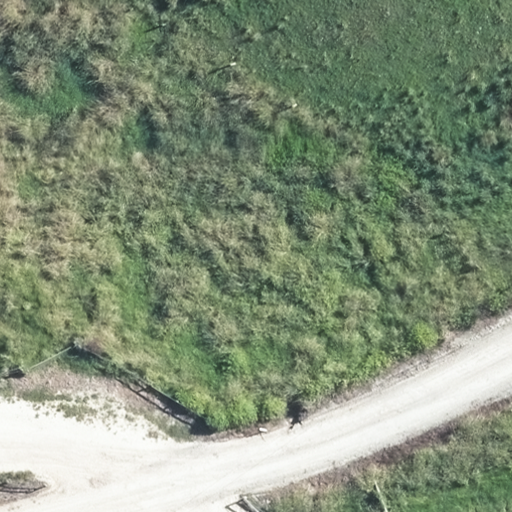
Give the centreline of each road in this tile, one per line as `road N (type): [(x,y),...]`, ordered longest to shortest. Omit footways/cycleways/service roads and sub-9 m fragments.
road 1 (unclassified): [(144,498),(354,429),(511,357)]
road 2 (unclassified): [(0,438),(144,498)]
